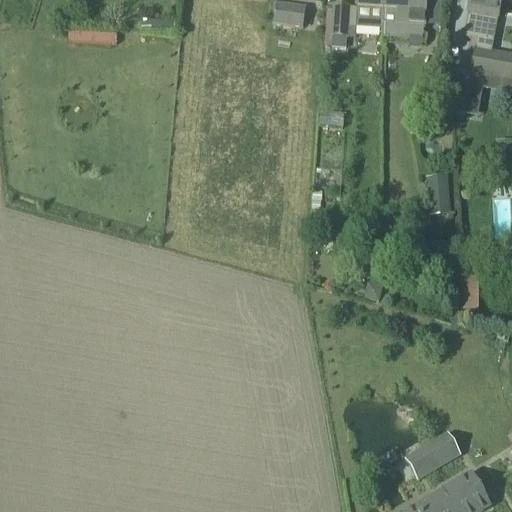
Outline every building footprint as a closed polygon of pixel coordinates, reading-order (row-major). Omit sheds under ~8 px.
[(380,40),(382,40),(382,25),(383,0),(357,0),(355,29),(381,31),(380,40)] [(383,0),(382,25),(382,40),(409,42),(409,37),(423,38),(425,2),(411,2),(411,0),(383,0)] [(476,38),(470,76),(511,83),(511,58),(492,54),(501,0),(470,0),(467,16),(468,16),(464,35),(476,38)] [(303,30),(305,10),(275,6),(273,26),(303,30)] [(345,50),(346,39),(347,39),(349,9),(333,8),(331,38),(331,50),(345,50)] [(451,83),(446,111),(465,114),(469,87),(451,83)] [(511,142),(495,143),(496,182),(511,181),(511,142)] [(447,178),(425,180),(428,218),(450,217),(447,178)] [(462,279),(463,312),(478,312),(477,279),(462,279)] [(367,285),(363,300),(378,304),(382,288),(367,285)] [(434,470),(457,456),(447,440),(424,453),(434,470)] [(409,511),(484,511),(490,509),(470,476),(419,507),(409,511)]
